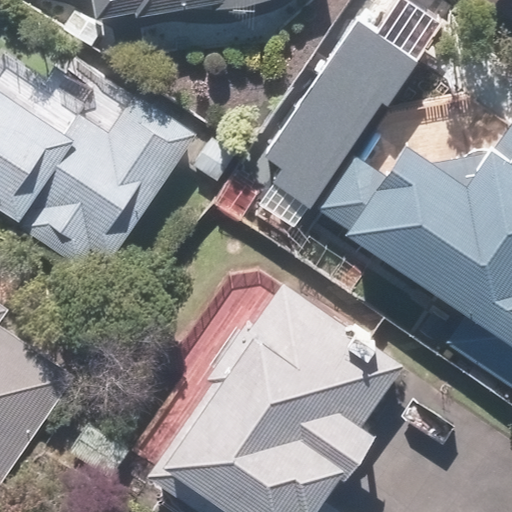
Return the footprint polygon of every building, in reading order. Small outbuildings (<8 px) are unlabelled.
[(111,0),(115,12),(165,0),(228,0),(230,7),(259,0),(111,0)] [(271,179),(310,207),(384,101),(390,106),(419,64),(360,23),(265,157),(279,167),(271,179)] [(0,195),(98,281),(144,228),(126,213),(146,189),(158,200),(205,146),(139,88),(112,119),(93,102),(79,119),(7,57),(0,65),(0,195)] [(511,377),(511,119),(478,167),(451,148),(424,129),(396,169),(367,149),(330,201),(474,302),(451,335),(511,377)] [(357,326),(294,279),(157,466),(219,511),(354,511),(335,498),(387,427),(373,417),(411,365),(385,346),(384,308),(357,308),(357,326)] [(0,486),(78,362),(8,319),(18,302),(0,290),(0,486)]
